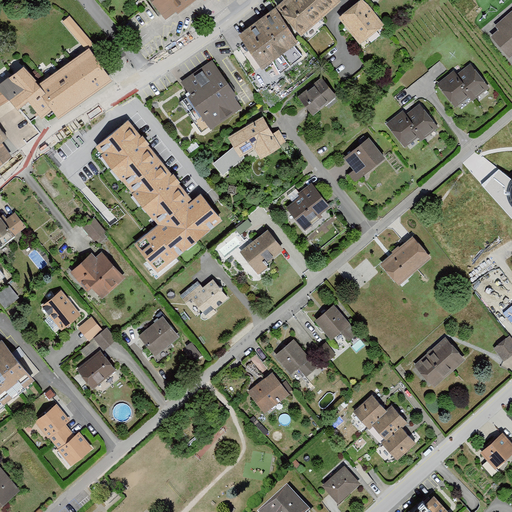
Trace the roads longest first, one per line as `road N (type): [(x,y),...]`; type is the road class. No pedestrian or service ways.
road 1 (residential): [(52,511),(511,115)]
road 2 (residential): [(249,0),(0,180)]
road 3 (residential): [(376,511),(511,390)]
